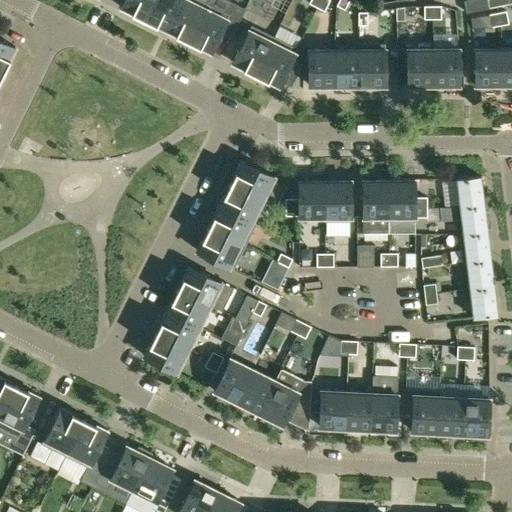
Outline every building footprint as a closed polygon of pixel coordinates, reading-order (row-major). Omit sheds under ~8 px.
[(122,0),(120,6),(142,17),(151,0),(122,0)] [(179,0),(151,0),(142,17),(165,29),(179,0)] [(179,0),(165,29),(188,40),(206,2),(207,0),(179,0)] [(207,0),(206,2),(188,40),(210,51),(220,32),(231,37),(245,8),(227,0),(207,0)] [(319,0),(316,7),(324,11),(329,0),(319,0)] [(338,0),(336,5),(344,9),(348,0),(338,0)] [(466,12),(489,7),(487,0),(463,0),(466,12)] [(432,5),(424,6),(424,19),(432,19),(432,5)] [(440,5),(432,5),(432,19),(440,19),(440,5)] [(404,21),(404,7),(396,8),(396,21),(404,21)] [(497,12),(500,25),(508,23),(506,10),(497,12)] [(358,25),(367,25),(367,12),(358,12),(358,25)] [(497,12),(489,14),(491,27),(500,25),(497,12)] [(255,73),(274,36),(250,24),(231,61),(255,73)] [(274,36),(255,73),(278,85),(297,48),(274,36)] [(0,68),(3,70),(15,46),(0,38),(0,68)] [(359,85),(385,84),(385,43),(358,43),(358,48),(359,85)] [(511,46),(500,47),(501,84),(511,83),(511,46)] [(432,47),(406,48),(407,84),(433,84),(432,47)] [(432,47),(433,84),(459,84),(458,47),(432,47)] [(501,84),(500,47),(474,47),(474,84),(501,84)] [(334,48),(308,48),(308,85),(334,85),(334,48)] [(334,85),(359,85),(358,48),(334,48),(334,85)] [(263,198),(274,175),(241,159),(229,182),(263,198)] [(456,178),(459,207),(483,204),(479,175),(456,178)] [(362,223),(362,228),(388,228),(388,220),(388,216),(388,178),(362,179),(362,216),(362,223)] [(388,216),(388,220),(414,220),(414,217),(414,207),(414,196),(414,178),(388,178),(388,216)] [(324,179),(298,179),(298,216),(324,216),(324,179)] [(324,216),(324,221),(326,221),(326,235),(349,235),(349,221),(350,221),(350,179),(324,179),(324,216)] [(229,182),(218,204),(251,221),(252,220),(263,198),(229,182)] [(414,196),(414,207),(427,206),(427,196),(414,196)] [(298,207),(298,198),(285,198),(285,207),(298,207)] [(244,245),(256,222),(252,220),(251,221),(218,204),(207,227),(244,245)] [(459,207),(439,207),(441,221),(461,219),(463,234),(486,231),(483,204),(459,207)] [(427,206),(414,207),(414,217),(427,217),(427,206)] [(285,207),(285,215),(298,215),(298,207),(285,207)] [(207,227),(196,249),(233,268),(244,245),(207,227)] [(466,261),(489,259),(486,231),(463,234),(466,261)] [(356,266),(372,266),(372,244),(356,244),(356,266)] [(288,266),(292,258),(280,252),(276,261),(288,266)] [(325,253),(316,253),(316,266),(325,266),(325,253)] [(325,266),(333,266),(333,253),(325,253),(325,266)] [(389,253),(380,253),(380,266),(389,266),(389,253)] [(389,266),(397,266),(397,253),(389,253),(389,266)] [(422,267),(442,264),(441,254),(421,257),(422,267)] [(466,261),(469,289),(493,286),(489,259),(466,261)] [(281,263),(275,274),(282,277),(288,267),(281,263)] [(188,265),(177,287),(210,304),(221,309),(233,287),(221,281),(188,265)] [(436,293),(435,283),(423,284),(424,294),(436,293)] [(493,286),(469,289),(472,316),(496,314),(493,286)] [(177,287),(165,310),(199,326),(210,304),(177,287)] [(424,294),(425,304),(437,303),(436,293),(424,294)] [(257,299),(246,294),(235,317),(246,322),(257,299)] [(258,299),(252,311),(260,315),(266,304),(258,299)] [(187,349),(199,326),(165,310),(154,332),(187,349)] [(235,317),(231,325),(242,330),(246,322),(235,317)] [(297,334),(303,322),(295,318),(289,330),(297,334)] [(303,322),(297,334),(305,338),(311,326),(303,322)] [(154,332),(143,355),(176,371),(187,349),(154,332)] [(348,353),(349,340),(340,339),(339,353),(348,353)] [(349,340),(348,353),(357,353),(357,340),(349,340)] [(406,356),(407,343),(399,342),(398,355),(406,356)] [(407,343),(406,356),(415,357),(416,343),(407,343)] [(465,359),(465,346),(457,345),(456,358),(465,359)] [(465,346),(465,359),(473,359),(474,346),(465,346)] [(220,364),(223,357),(212,351),(208,358),(220,364)] [(253,368),(229,356),(213,390),(236,401),(253,368)] [(208,358),(204,366),(216,372),(220,364),(208,358)] [(371,391),(369,428),(395,429),(396,416),(397,392),(397,388),(398,376),(395,376),(396,365),(374,364),(373,375),(371,375),(371,391)] [(236,401),(258,412),(275,379),(253,368),(236,401)] [(275,379),(258,412),(259,412),(281,424),(284,419),(287,412),(308,423),(310,380),(303,380),(280,368),(275,379)] [(0,414),(15,384),(0,375),(0,414)] [(439,395),(437,432),(461,433),(463,396),(464,383),(440,382),(440,390),(439,395)] [(463,396),(461,433),(487,434),(489,397),(489,385),(464,383),(463,396)] [(0,414),(0,443),(22,455),(35,429),(24,424),(39,395),(15,384),(0,414)] [(437,432),(439,395),(440,390),(413,388),(410,430),(437,432)] [(344,427),(346,390),(320,389),(318,426),(344,427)] [(344,427),(369,428),(371,391),(346,390),(344,427)] [(37,441),(29,456),(44,464),(52,448),(65,455),(83,417),(60,406),(41,443),(37,441)] [(57,470),(55,473),(77,484),(79,480),(91,486),(98,472),(109,450),(99,444),(105,433),(107,429),(83,417),(65,455),(57,470)] [(109,450),(98,472),(109,477),(104,488),(127,499),(133,489),(149,456),(150,456),(152,452),(138,445),(136,449),(126,444),(120,455),(109,450)] [(125,503),(142,511),(163,511),(170,498),(160,493),(170,471),(172,467),(150,456),(149,456),(133,489),(127,499),(125,503)] [(170,498),(163,511),(205,511),(217,489),(194,478),(183,472),(181,476),(170,498)] [(205,511),(234,511),(240,501),(217,489),(205,511)]
